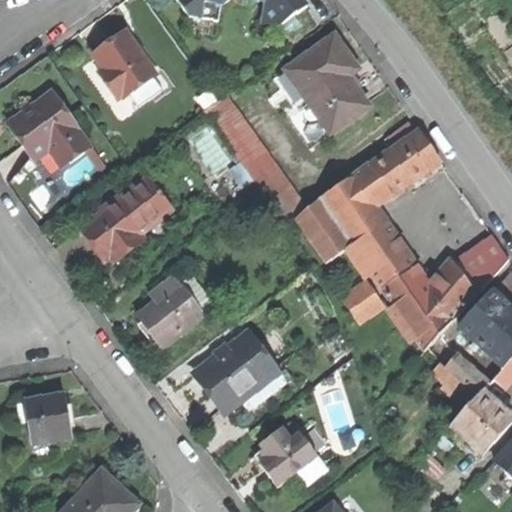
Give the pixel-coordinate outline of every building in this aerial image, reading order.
[(283,28),(308,8),(302,0),(175,0),(175,1),(193,27),(221,28),(222,9),(237,0),(263,6),(268,11),(267,29),(283,28)] [(156,81),(125,38),(108,51),(93,61),(103,76),(122,103),(123,104),(156,81)] [(327,141),(370,111),(349,81),(358,74),(344,54),(333,38),(281,74),(327,141)] [(116,107),(122,103),(103,76),(96,80),(116,107)] [(45,154),(59,172),(87,152),(75,134),(76,133),(49,95),(4,128),(14,142),(30,165),(45,154)] [(282,231),(293,223),(306,214),(226,98),(202,115),(282,231)] [(390,157),(413,141),(405,130),(382,146),(390,157)] [(369,171),(390,201),(439,167),(429,152),(419,137),(413,141),(390,157),(369,171)] [(43,183),(59,172),(45,154),(30,165),(43,183)] [(380,295),(411,273),(371,214),(390,201),(369,171),(319,206),(350,251),(380,295)] [(171,218),(142,182),(112,207),(109,204),(99,211),(102,215),(77,236),(91,253),(102,267),(108,262),(112,267),(142,244),(137,238),(159,221),(162,225),(171,218)] [(324,269),(350,251),(319,206),(306,214),(293,223),(324,269)] [(506,265),(489,241),(457,263),(479,295),(506,265)] [(425,296),(411,273),(380,295),(422,358),(473,302),(453,269),(425,296)] [(511,274),(489,299),(502,311),(511,300),(511,274)] [(360,326),(384,309),(365,281),(341,298),(360,326)] [(175,292),(170,285),(153,297),(159,305),(135,323),(148,339),(159,355),(202,322),(177,290),(175,292)] [(502,311),(489,299),(457,334),(501,374),(511,361),(511,320),(510,319),(502,311)] [(225,418),(246,403),(242,398),(273,375),(246,340),(195,378),(213,403),(225,418)] [(442,373),(475,402),(479,397),(486,389),(454,360),(442,373)] [(511,383),(511,361),(501,374),(486,389),(497,399),(511,383)] [(439,395),(462,416),(475,402),(442,373),(439,370),(429,380),(442,392),(439,395)] [(276,380),(273,375),(242,398),(246,403),(276,380)] [(479,461),(511,426),(479,397),(475,402),(462,416),(447,432),(479,461)] [(28,449),(68,443),(61,399),(35,403),(22,405),(28,449)] [(315,463),(298,439),(290,445),(282,434),(258,452),(267,464),(258,470),(268,483),(275,493),(294,478),(315,463)] [(508,480),(511,484),(511,448),(494,468),(508,480)] [(442,474),(426,459),(416,469),(432,484),(442,474)] [(325,477),(315,463),(294,478),(305,492),(325,477)] [(132,511),(135,509),(99,475),(64,511),(132,511)] [(510,498),(511,495),(511,484),(508,480),(500,488),(510,498)]
